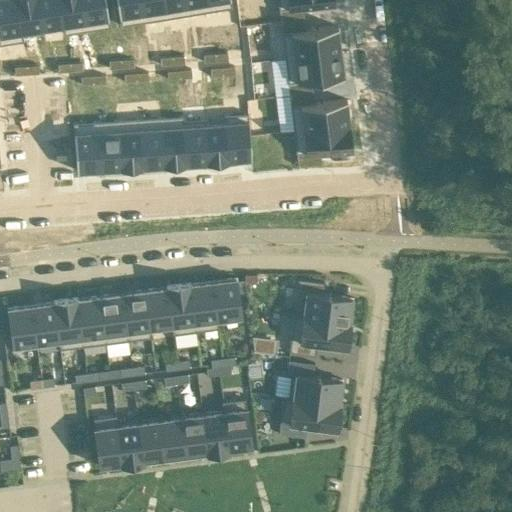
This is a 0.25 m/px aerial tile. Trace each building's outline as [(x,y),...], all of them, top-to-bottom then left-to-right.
[(14,0),(0,0),(0,43),(23,40),(22,35),(21,35),(18,21),(14,0)] [(36,0),(14,0),(18,21),(21,35),(22,35),(43,32),(43,27),(41,27),(36,0)] [(58,0),(36,0),(41,27),(43,27),(62,24),(63,24),(60,7),(58,0)] [(80,0),(58,0),(60,7),(63,24),(62,24),(63,33),(85,30),(80,0)] [(104,0),(80,0),(85,30),(109,26),(104,0)] [(140,0),(116,0),(120,24),(123,23),(125,35),(142,33),(140,21),(144,20),(140,0)] [(162,0),(140,0),(144,20),(165,16),(162,0)] [(184,0),(162,0),(165,16),(186,13),(184,0)] [(205,0),(184,0),(186,13),(207,9),(205,0)] [(230,0),(205,0),(207,9),(231,6),(230,0)] [(333,0),(277,0),(280,20),(303,17),(302,5),(334,1),(333,0)] [(280,20),(267,21),(272,57),(284,56),(339,49),(336,24),(304,28),(303,17),(280,20)] [(272,57),(270,58),(274,94),(289,93),(312,90),(310,78),(334,75),(343,74),(339,49),(284,56),(272,57)] [(226,51),(214,52),(215,60),(227,59),(226,51)] [(214,52),(203,53),(203,61),(215,60),(214,52)] [(183,54),(171,55),(172,63),(184,62),(183,54)] [(171,55),(159,56),(160,64),(172,63),(171,55)] [(132,58),(120,59),(121,66),(132,66),(132,58)] [(120,59),(108,59),(109,67),(121,66),(120,59)] [(81,61),(69,62),(69,70),(81,69),(81,61)] [(69,62),(57,63),(57,71),(69,70),(69,62)] [(38,64),(26,65),(26,73),(38,72),(38,64)] [(26,65),(14,66),(14,74),(26,73),(26,65)] [(233,65),(221,66),(222,74),(234,73),(233,65)] [(221,66),(209,66),(210,74),(222,74),(221,66)] [(190,68),(178,69),(179,77),(191,76),(190,68)] [(178,69),(166,69),(167,77),(179,77),(178,69)] [(147,71),(135,72),(135,80),(147,79),(147,71)] [(135,72),(123,72),(124,80),(135,80),(135,72)] [(92,74),(80,75),(80,83),(92,82),(92,74)] [(104,74),(92,74),(92,82),(104,82),(104,74)] [(312,90),(289,93),(293,129),(348,122),(345,97),(313,101),(312,90)] [(224,113),(223,113),(224,120),(225,120),(228,159),(251,157),(249,134),(247,111),(246,99),(224,101),(224,113)] [(182,113),(160,115),(163,163),(185,162),(182,118),(183,118),(182,113)] [(160,115),(138,116),(142,165),(163,163),(160,115)] [(138,116),(117,118),(120,166),(142,165),(138,116)] [(183,118),(182,118),(185,162),(206,160),(204,122),(205,121),(204,117),(183,118)] [(117,118),(95,120),(98,168),(100,168),(120,166),(117,118)] [(95,120),(72,121),(76,169),(98,168),(95,120)] [(205,121),(204,122),(206,160),(228,159),(225,120),(224,120),(205,121)] [(348,122),(293,129),(298,167),(321,164),(319,151),(352,147),(348,122)] [(256,281),(256,273),(244,273),(244,281),(256,281)] [(235,276),(211,280),(216,318),(217,318),(218,322),(241,319),(240,315),(235,276)] [(300,291),(298,314),(298,315),(348,321),(348,320),(351,296),(322,293),(323,281),(297,277),(296,291),(300,291)] [(190,282),(189,283),(195,330),(218,327),(218,322),(217,318),(216,318),(211,280),(190,282)] [(190,281),(165,284),(165,286),(166,285),(171,324),(170,324),(172,333),(195,330),(189,283),(190,282),(190,281)] [(165,286),(144,288),(149,327),(150,326),(170,324),(171,324),(166,285),(165,286)] [(151,336),(150,326),(149,327),(144,288),(121,291),(127,339),(151,336)] [(121,291),(98,294),(105,342),(127,339),(121,291)] [(105,342),(98,294),(77,297),(76,297),(82,345),(105,342)] [(76,297),(77,297),(77,296),(52,299),(52,300),(53,300),(58,339),(57,339),(59,348),(82,345),(76,297)] [(36,342),(37,341),(57,339),(58,339),(53,300),(52,300),(31,303),(36,342)] [(37,346),(37,341),(36,342),(31,303),(7,306),(13,349),(37,346)] [(298,315),(298,314),(293,313),(288,351),(314,354),(316,342),(346,346),(349,320),(348,320),(348,321),(298,315)] [(273,351),(275,340),(267,339),(266,350),(273,351)] [(222,357),(223,365),(229,364),(230,364),(235,363),(234,355),(222,357)] [(223,365),(222,357),(210,358),(211,366),(217,365),(223,365)] [(188,358),(176,360),(177,368),(189,366),(188,358)] [(290,372),(287,395),(287,396),(338,403),(338,402),(341,378),(312,374),(314,362),(287,359),(286,372),(290,372)] [(165,369),(177,368),(176,360),(164,361),(165,369)] [(143,364),(131,366),(132,374),(144,372),(143,364)] [(229,364),(223,365),(217,365),(219,374),(231,372),(230,364),(229,364)] [(211,366),(205,367),(206,375),(219,374),(217,365),(211,366)] [(120,375),(132,374),(131,366),(119,367),(120,375)] [(98,370),(86,372),(87,380),(99,378),(98,370)] [(75,381),(87,380),(86,372),(74,373),(75,381)] [(175,374),(176,382),(188,381),(187,372),(175,374)] [(176,382),(175,374),(163,376),(164,384),(176,382)] [(52,376),(40,378),(42,386),(54,384),(52,376)] [(42,386),(40,378),(29,379),(30,387),(42,386)] [(144,378),(132,380),(133,388),(145,386),(144,378)] [(133,388),(132,380),(120,381),(121,389),(133,388)] [(82,386),(83,394),(95,393),(94,385),(82,386)] [(339,402),(338,402),(338,403),(287,396),(287,395),(283,395),(278,433),(309,437),(310,425),(336,428),(339,402)] [(221,400),(222,410),(223,410),(228,448),(251,445),(244,397),(221,400)] [(223,410),(222,410),(202,412),(207,451),(206,451),(206,452),(229,449),(228,448),(223,410)] [(207,451),(202,412),(180,415),(185,453),(206,451),(207,451)] [(7,413),(0,414),(0,422),(0,426),(9,425),(7,413)] [(99,465),(120,462),(121,462),(115,419),(116,419),(116,414),(92,417),(99,465)] [(159,418),(164,456),(185,453),(180,415),(159,418)] [(121,462),(120,462),(120,463),(143,460),(143,459),(142,459),(137,421),(138,421),(138,416),(116,419),(115,419),(121,462)] [(159,418),(138,421),(137,421),(142,459),(143,459),(164,456),(159,418)] [(9,444),(10,456),(18,455),(17,443),(9,444)] [(20,467),(18,455),(10,456),(12,468),(20,467)]
